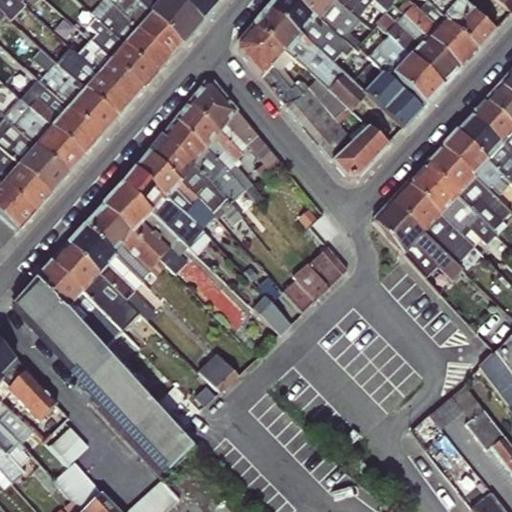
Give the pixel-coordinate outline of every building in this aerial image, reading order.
[(169,61),(104,0),(102,0),(90,14),(103,27),(156,75),(169,61)] [(104,0),(169,61),(181,46),(134,0),(104,0)] [(202,22),(178,0),(134,0),(181,46),(202,22)] [(178,0),(202,22),(216,6),(208,0),(178,0)] [(346,61),(353,52),(293,0),(272,0),(266,7),(334,65),(340,56),(346,61)] [(365,26),(363,23),(334,0),(293,0),(353,52),(358,56),(360,52),(357,50),(361,44),(349,35),(355,28),(361,32),(365,26)] [(375,23),(386,13),(370,0),(334,0),(363,23),(368,17),(375,23)] [(370,0),(386,13),(397,0),(370,0)] [(430,107),(499,30),(465,0),(462,0),(395,76),(430,107)] [(460,0),(431,0),(432,0),(447,14),(460,0)] [(511,13),(511,0),(492,0),(510,17),(511,13)] [(365,98),(334,65),(266,7),(252,25),(351,114),(365,98)] [(339,125),(351,114),(252,25),(238,42),(238,55),(259,78),(331,163),(354,142),(339,125)] [(90,42),(143,90),(156,75),(103,27),(90,42)] [(393,75),(408,60),(388,41),(373,55),(393,75)] [(143,90),(90,42),(78,57),(130,105),(143,90)] [(57,67),(117,120),(130,105),(78,57),(64,45),(55,56),(64,60),(57,67)] [(117,120),(57,67),(39,51),(32,61),(45,74),(37,84),(99,140),(117,120)] [(387,71),(366,92),(406,130),(427,108),(387,71)] [(511,71),(499,85),(511,97),(511,71)] [(189,103),(240,154),(247,147),(262,166),(253,173),(263,185),(284,169),(212,83),(203,84),(189,103)] [(99,140),(37,84),(19,100),(84,158),(99,140)] [(511,97),(499,85),(485,100),(511,126),(511,97)] [(84,158),(19,100),(2,119),(68,176),(84,158)] [(511,126),(485,100),(470,117),(511,156),(511,126)] [(240,154),(189,103),(175,122),(244,193),(255,206),(263,200),(234,165),(241,156),(240,154)] [(511,156),(470,117),(456,131),(509,186),(511,188),(511,156)] [(68,176),(2,119),(0,121),(0,150),(51,196),(68,176)] [(163,138),(230,205),(244,193),(175,122),(163,138)] [(509,186),(456,131),(441,148),(497,199),(509,186)] [(149,153),(212,215),(218,210),(231,229),(242,220),(230,205),(163,138),(149,153)] [(497,199),(441,148),(424,166),(494,233),(509,211),(497,199)] [(51,196),(0,150),(0,181),(35,213),(51,196)] [(136,169),(199,229),(212,215),(149,153),(136,169)] [(494,233),(424,166),(407,184),(473,248),(478,243),(489,247),(498,256),(506,247),(494,233)] [(121,186),(185,247),(199,229),(136,169),(121,186)] [(35,213),(0,181),(0,219),(17,234),(35,213)] [(391,202),(455,267),(473,248),(407,184),(391,202)] [(102,208),(165,268),(174,276),(187,264),(180,257),(187,249),(185,247),(121,186),(102,208)] [(455,267),(391,202),(370,224),(438,297),(445,290),(435,279),(440,273),(450,283),(462,271),(455,267)] [(84,228),(141,282),(149,274),(155,279),(165,268),(102,208),(84,228)] [(68,245),(138,316),(146,324),(154,315),(133,294),(143,283),(141,282),(84,228),(68,245)] [(52,264),(122,334),(138,316),(68,245),(52,264)] [(304,313),(352,274),(332,249),(283,288),(304,313)] [(34,283),(93,343),(103,332),(112,342),(122,334),(52,264),(34,283)] [(93,343),(34,283),(8,312),(164,478),(194,449),(93,343)] [(268,297),(256,310),(283,336),(295,323),(268,297)] [(0,346),(0,383),(10,395),(38,424),(57,406),(0,346)] [(220,354),(201,371),(222,395),(242,377),(220,354)] [(0,383),(0,435),(15,449),(20,454),(25,451),(22,446),(34,435),(0,405),(10,395),(0,383)] [(469,427),(494,456),(511,440),(511,439),(467,386),(432,416),(460,449),(466,443),(460,435),(469,427)] [(71,466),(92,445),(72,426),(52,448),(71,466)] [(0,435),(0,475),(9,484),(25,475),(8,457),(15,449),(0,435)] [(0,489),(2,492),(9,484),(0,475),(0,489)] [(129,511),(165,511),(181,497),(164,479),(129,511)] [(115,511),(101,496),(84,511),(115,511)]
